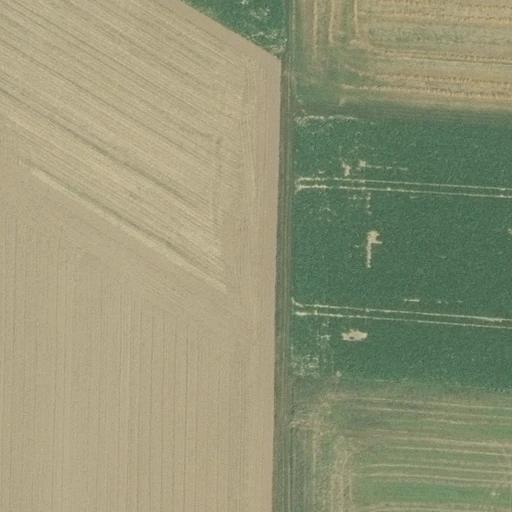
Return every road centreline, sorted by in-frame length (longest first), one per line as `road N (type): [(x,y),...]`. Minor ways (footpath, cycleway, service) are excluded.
road 1 (track): [(280,511),(289,0)]
road 2 (track): [(288,108),(511,124)]
